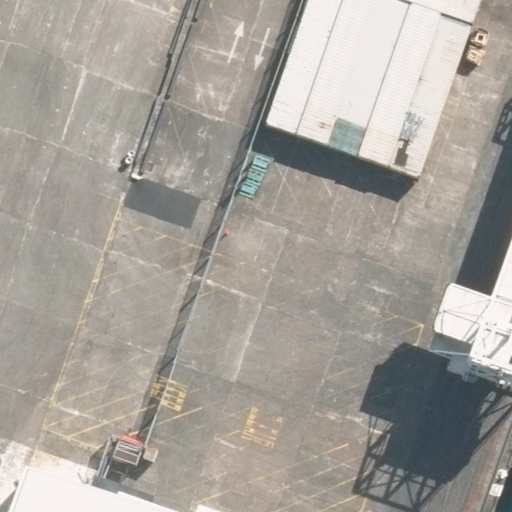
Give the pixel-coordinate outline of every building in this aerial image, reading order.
[(463,31),(375,0),(313,0),(309,13),(452,63),(463,31)] [(474,0),(375,0),(463,31),(474,0)] [(452,63),(309,13),(298,42),(441,92),(452,63)] [(441,92),(298,42),(288,71),(431,122),(441,92)] [(431,122),(288,71),(277,100),(420,151),(431,122)] [(511,211),(482,202),(460,266),(511,283),(511,211)] [(137,511),(126,508),(28,473),(14,511),(137,511)]
